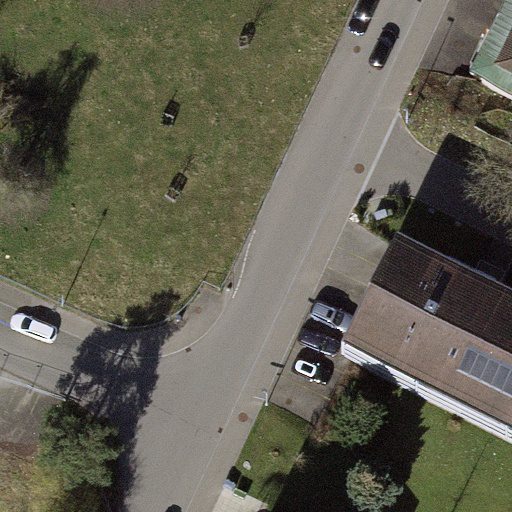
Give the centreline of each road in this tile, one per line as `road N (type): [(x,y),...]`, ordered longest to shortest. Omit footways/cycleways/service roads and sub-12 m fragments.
road 1 (residential): [(193,426),(343,141),(403,0)]
road 2 (residential): [(0,342),(193,426)]
